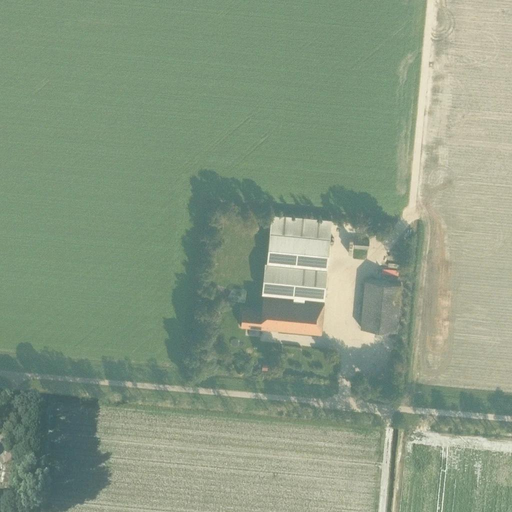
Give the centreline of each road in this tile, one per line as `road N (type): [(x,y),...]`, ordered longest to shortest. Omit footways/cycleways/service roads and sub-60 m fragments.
road 1 (unclassified): [(511,421),(0,375)]
road 2 (track): [(432,0),(412,211),(425,225),(409,412)]
road 3 (track): [(412,211),(382,252),(362,262),(347,406)]
